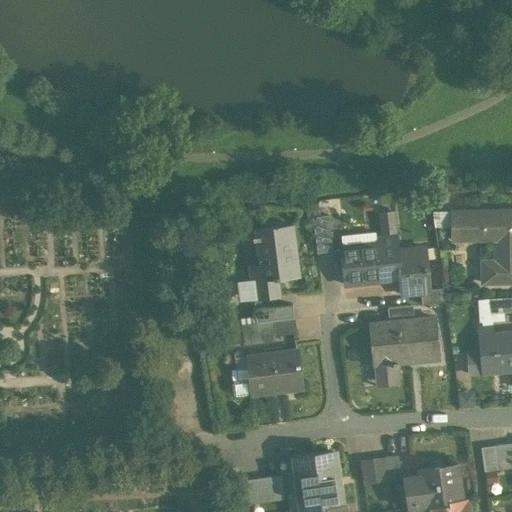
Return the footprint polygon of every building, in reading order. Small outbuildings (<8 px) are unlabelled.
[(318,205),(310,206),(312,216),(320,215),(318,205)] [(511,210),(451,211),(451,239),(452,239),(453,235),(485,234),(485,228),(496,228),(496,237),(495,237),(495,260),(482,260),(482,282),(511,281),(511,210)] [(320,215),(312,216),(317,253),(333,251),(328,214),(320,215)] [(292,229),(278,231),(277,226),(255,229),(255,235),(252,236),(253,240),(256,239),(259,264),(249,266),(251,280),(239,282),(241,300),(253,299),(254,309),(277,306),(276,296),(280,296),(278,278),(299,276),(293,224),(291,225),(292,229)] [(377,245),(342,248),(341,247),(340,247),(344,284),(345,284),(345,281),(365,279),(366,281),(399,278),(401,294),(420,292),(430,290),(430,289),(425,247),(398,250),(396,235),(376,237),(377,245)] [(443,287),(430,289),(430,290),(420,292),(421,304),(445,302),(443,287)] [(511,297),(501,298),(502,313),(511,311),(511,297)] [(254,309),(256,323),(271,321),(294,318),(292,305),(277,306),(254,309)] [(412,305),(387,307),(389,321),(414,319),(412,305)] [(389,321),(369,324),(373,364),(393,362),(393,366),(398,366),(398,362),(408,361),(408,359),(437,356),(438,358),(439,358),(435,317),(414,319),(389,321)] [(294,318),(271,321),(273,335),(295,332),(294,318)] [(271,321),(256,323),(243,325),(243,327),(244,341),(245,344),(273,340),(273,335),(271,321)] [(243,327),(232,328),(234,342),(244,341),(243,327)] [(511,334),(479,337),(480,355),(485,355),(486,371),(511,369),(511,334)] [(298,350),(246,356),(249,379),(251,394),(252,394),(252,393),(271,391),(303,387),(298,350)] [(249,379),(234,381),(231,384),(233,394),(236,396),(251,394),(249,379)] [(505,443),(493,445),(497,469),(509,467),(505,443)] [(493,445),(481,447),(484,471),(497,469),(493,445)] [(334,451),(294,457),(298,476),(297,476),(300,492),(303,491),(305,509),(302,509),(303,510),(345,504),(344,504),(340,504),(335,471),(337,470),(334,451)] [(398,455),(385,456),(388,479),(401,477),(398,455)] [(385,456),(373,458),(376,481),(388,479),(385,456)] [(373,458),(360,460),(364,483),(376,481),(373,458)] [(457,462),(419,468),(420,474),(405,476),(410,508),(428,505),(462,501),(457,462)] [(280,475),(267,477),(271,499),(283,498),(280,475)] [(271,499),(267,477),(255,479),(259,501),(271,499)] [(255,479),(243,480),(246,503),(259,501),(255,479)] [(462,501),(428,505),(429,511),(467,511),(466,500),(462,501)]
